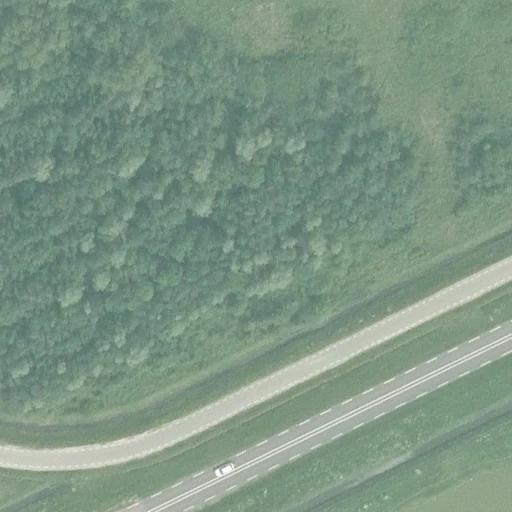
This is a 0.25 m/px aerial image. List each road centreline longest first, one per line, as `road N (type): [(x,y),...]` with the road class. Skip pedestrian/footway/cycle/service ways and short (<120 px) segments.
road 1 (unclassified): [(0,455),(57,460),(128,450),(511,268)]
road 2 (secondary): [(152,511),(511,335)]
